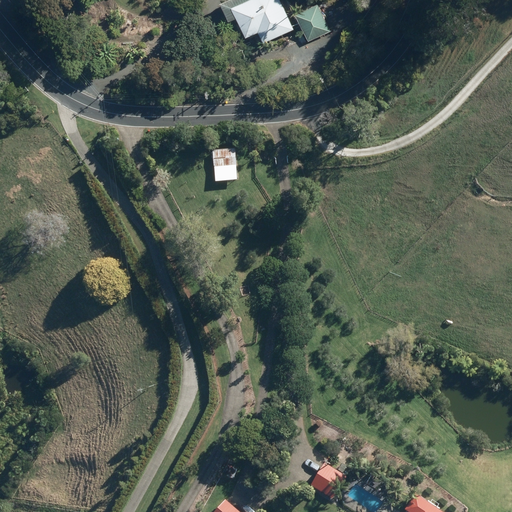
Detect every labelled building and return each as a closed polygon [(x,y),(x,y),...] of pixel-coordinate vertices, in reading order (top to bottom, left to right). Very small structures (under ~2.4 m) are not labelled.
[(227,0),(222,2),(231,21),(238,17),(247,37),(259,31),(264,42),(295,29),(281,0),(227,0)] [(320,5),(298,15),(310,41),(332,31),(320,5)] [(236,149),(214,151),(217,184),(239,182),(236,149)] [(347,477),(326,463),(312,485),(333,499),(347,477)] [(442,511),(416,495),(406,510),(408,511),(442,511)] [(240,511),(227,500),(216,511),(240,511)]
